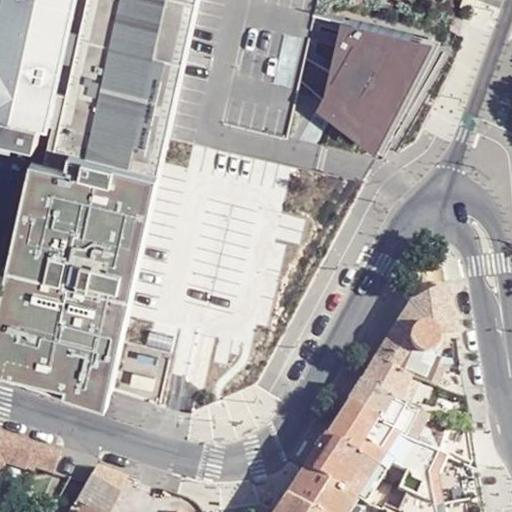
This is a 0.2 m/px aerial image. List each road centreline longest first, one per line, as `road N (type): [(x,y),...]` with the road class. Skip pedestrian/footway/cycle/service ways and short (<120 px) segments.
road 1 (tertiary): [(444,205),(417,209),(391,234),(285,430),(240,462)]
road 2 (tertiary): [(240,462),(182,456),(0,402)]
road 3 (tertiary): [(511,3),(444,205)]
road 4 (tertiary): [(504,346),(503,265),(494,233),(475,214),(454,208)]
road 5 (tertiary): [(454,208),(504,346)]
